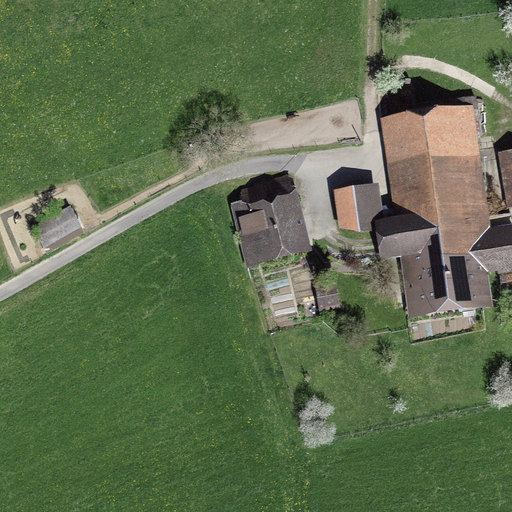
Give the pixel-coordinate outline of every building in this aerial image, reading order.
[(511,223),(490,226),(473,104),(382,118),(396,215),(385,216),(376,217),(377,227),(381,259),(401,256),(409,319),(493,307),(490,273),(511,271),(511,223)] [(511,199),(511,149),(499,152),(506,201),(511,199)] [(241,200),(230,203),(248,265),(311,249),(291,173),(241,186),(241,200)] [(385,216),(381,183),(336,188),(340,231),(377,227),(376,217),(385,216)] [(66,208),(30,227),(46,254),(81,232),(66,208)]
